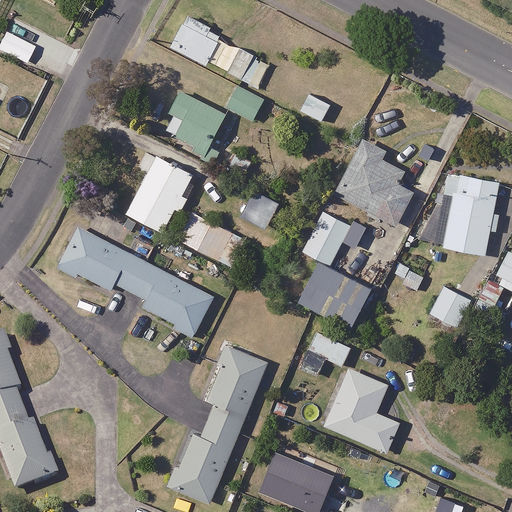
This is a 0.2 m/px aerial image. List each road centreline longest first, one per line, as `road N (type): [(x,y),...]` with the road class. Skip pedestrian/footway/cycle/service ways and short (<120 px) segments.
road 1 (residential): [(130,0),(0,239)]
road 2 (residential): [(511,74),(371,0)]
